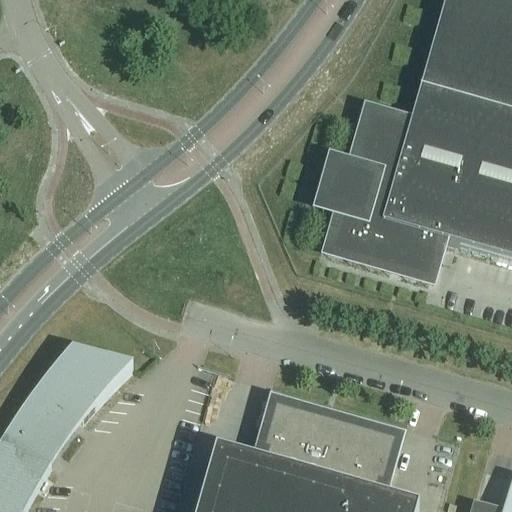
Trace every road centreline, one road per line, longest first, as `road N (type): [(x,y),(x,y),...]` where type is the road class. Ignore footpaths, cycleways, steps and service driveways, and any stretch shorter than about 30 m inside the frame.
road 1 (unclassified): [(511,406),(205,325)]
road 2 (primary): [(147,219),(283,100),(356,0)]
road 3 (primary): [(311,0),(206,124),(127,188)]
road 4 (primary): [(0,359),(84,267),(147,219)]
road 5 (unclassified): [(127,188),(58,91),(24,25)]
road 6 (primary): [(127,188),(0,303)]
